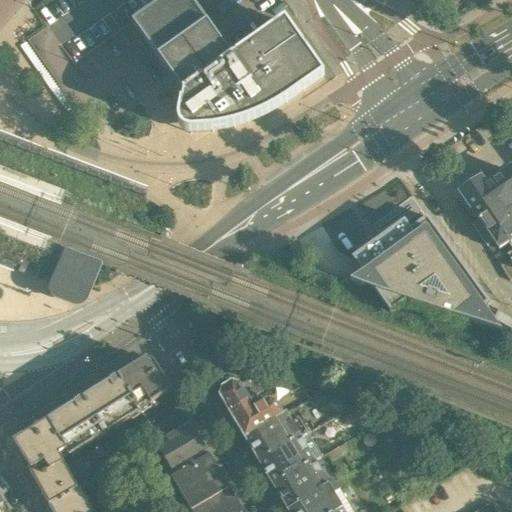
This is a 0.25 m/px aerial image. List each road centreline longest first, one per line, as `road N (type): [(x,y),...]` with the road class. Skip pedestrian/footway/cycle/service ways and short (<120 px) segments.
road 1 (secondary): [(135,295),(413,113)]
road 2 (residential): [(268,511),(135,295)]
road 3 (residential): [(329,0),(413,113)]
road 4 (secondary): [(117,306),(51,330),(0,336)]
